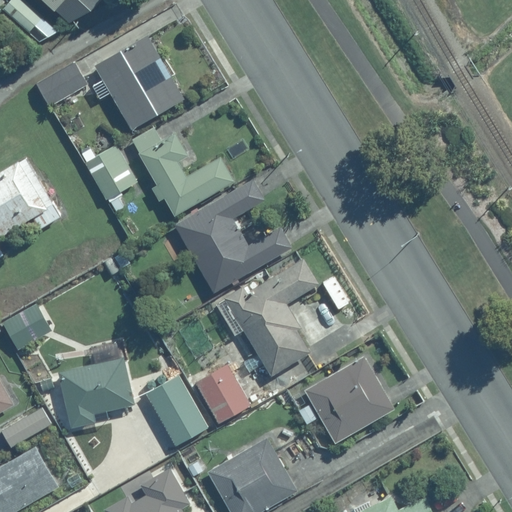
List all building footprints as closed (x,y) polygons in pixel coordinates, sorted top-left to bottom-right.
[(44,0),(76,29),(101,0),(44,0)] [(102,100),(115,93),(135,130),(187,102),(152,37),(98,66),(105,80),(94,86),(102,100)] [(79,60),(38,83),(52,108),(93,85),(79,60)] [(154,129),(134,140),(160,186),(155,189),(162,202),(168,199),(177,216),(236,182),(223,159),(189,179),(180,163),(192,156),(178,130),(161,140),(154,129)] [(94,148),(81,155),(114,214),(126,208),(119,196),(140,185),(117,144),(98,155),(94,148)] [(0,260),(8,255),(0,241),(38,220),(43,229),(65,216),(30,155),(0,171),(0,260)] [(263,200),(251,180),(197,211),(195,209),(190,212),(191,214),(172,225),(191,257),(239,233),(231,219),(263,200)] [(239,233),(191,257),(212,293),(230,283),(232,285),(237,283),(235,280),(290,249),(278,228),(246,246),(239,233)] [(236,334),(244,329),(274,377),(314,352),(301,330),(305,328),(290,304),(323,284),(306,257),(268,281),(262,272),(215,301),(236,334)] [(56,331),(40,303),(4,323),(19,351),(56,331)] [(93,366),(61,373),(73,429),(101,423),(99,413),(139,405),(124,338),(89,345),(93,366)] [(323,418),(337,444),(398,412),(369,356),(293,397),(308,426),(323,418)] [(229,362),(191,384),(217,428),(270,397),(259,378),(264,376),(254,358),(234,370),(229,362)] [(0,415),(17,405),(0,375),(0,415)] [(182,376),(147,396),(177,450),(212,430),(182,376)] [(57,422),(46,404),(0,430),(10,448),(57,422)] [(269,439),(210,470),(231,511),(257,511),(297,492),(269,439)] [(0,511),(19,511),(62,489),(38,445),(0,466),(0,511)] [(131,493),(108,508),(110,511),(183,511),(193,504),(179,468),(145,483),(155,492),(137,504),(131,493)] [(434,511),(428,496),(399,509),(394,498),(360,511),(333,511),(331,511),(434,511)]
